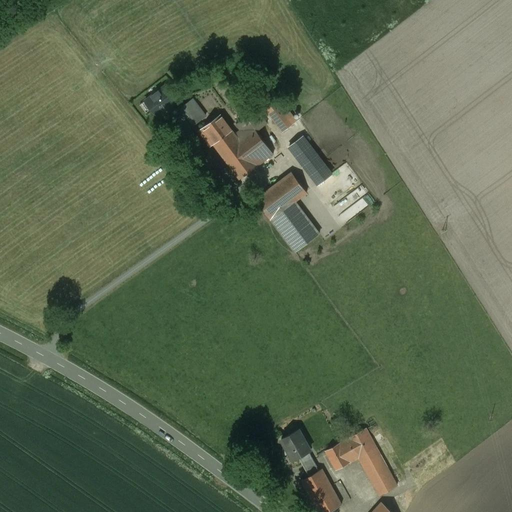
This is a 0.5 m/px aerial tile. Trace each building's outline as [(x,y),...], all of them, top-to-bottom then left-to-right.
[(269,85),(255,96),(284,132),(296,122),(291,115),(269,85)] [(164,87),(146,101),(146,100),(146,101),(146,102),(157,116),(158,116),(162,113),(163,114),(164,115),(164,114),(172,108),(173,107),(172,105),(176,102),(177,102),(176,101),(166,87),(165,86),(164,87)] [(193,99),(183,107),(196,124),(206,116),(193,99)] [(241,130),(236,134),(259,166),(274,154),(258,131),(267,123),(257,108),(237,124),(241,130)] [(241,179),(259,166),(236,134),(221,115),(199,132),(205,140),(209,137),(241,179)] [(308,144),(303,137),(289,147),(319,185),(332,174),(308,144)] [(307,193),(292,173),(256,199),(296,252),(321,234),(296,201),(307,193)] [(342,442),(325,451),(336,471),(359,458),(380,496),(405,483),(382,443),(376,446),(366,428),(342,442)] [(294,461),(299,458),(309,452),(311,451),(300,430),(282,438),(294,461)] [(320,470),(309,452),(299,458),(309,476),(301,480),(318,511),(329,511),(343,504),(322,469),(320,470)] [(393,511),(382,502),(373,511),(393,511)]
